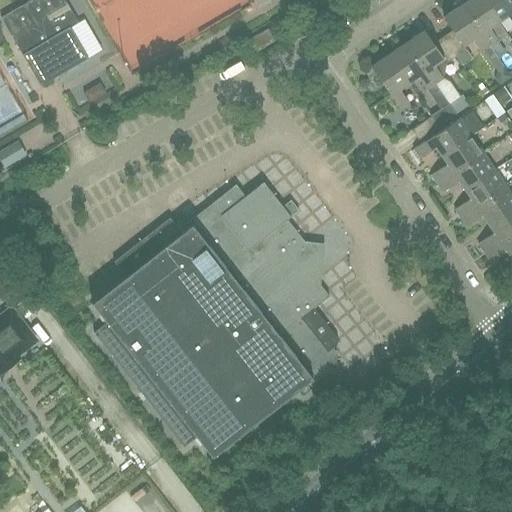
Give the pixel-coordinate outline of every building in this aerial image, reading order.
[(29,31),(13,41),(40,85),(87,58),(70,27),(77,22),(69,8),(48,20),(46,16),(67,4),(64,0),(29,0),(0,17),(11,36),(27,27),(29,31)] [(232,0),(194,0),(181,9),(194,30),(235,4),(232,0)] [(462,0),(464,2),(460,5),(475,25),(489,46),(497,40),(506,34),(498,22),(482,0),(462,0)] [(511,0),(482,0),(498,22),(507,15),(511,22),(511,0)] [(489,46),(460,5),(442,17),(451,30),(441,36),(455,56),(466,50),(463,45),(472,39),(480,52),(489,46)] [(267,28),(245,41),(252,53),(274,41),(267,28)] [(423,30),(405,42),(424,70),(434,83),(442,78),(445,63),(455,56),(441,36),(432,43),(423,30)] [(424,70),(405,42),(388,54),(408,83),(417,76),(426,89),(434,83),(424,70)] [(408,83),(388,54),(370,66),(398,108),(407,102),(398,89),(408,83)] [(502,65),(495,70),(494,78),(498,84),(509,76),(502,65)] [(500,89),(492,94),(500,105),(507,100),(500,89)] [(504,111),(492,94),(486,99),(486,103),(493,114),(498,116),(503,112),(504,111)] [(454,98),(447,103),(454,114),(462,109),(454,98)] [(447,103),(430,116),(437,126),(454,114),(447,103)] [(509,121),(503,112),(498,116),(496,117),(503,126),(509,121)] [(437,126),(430,116),(411,129),(417,139),(437,126)] [(441,155),(470,135),(458,117),(413,148),(419,157),(435,147),(441,155)] [(470,135),(441,155),(447,164),(430,175),(436,183),(482,152),(470,135)] [(17,139),(0,149),(0,161),(4,168),(26,155),(17,139)] [(494,169),(482,152),(436,183),(442,192),(458,181),(464,189),(494,169)] [(144,187),(160,175),(152,164),(136,175),(144,187)] [(494,169),(464,189),(470,198),(454,209),(460,218),(505,186),(494,169)] [(113,261),(125,276),(91,302),(106,322),(93,332),(183,447),(196,436),(211,455),(304,382),(307,386),(330,368),(328,365),(333,361),(335,354),(331,348),(336,344),(337,339),(313,308),(328,296),(319,285),(321,274),(320,274),(324,244),(304,242),(286,219),(290,216),(282,206),(262,182),(244,196),(235,184),(178,229),(169,217),(113,261)] [(511,207),(511,196),(505,186),(460,218),(466,226),(482,215),(487,224),(511,207)] [(511,207),(487,224),(493,232),(477,243),(483,252),(511,232),(511,207)] [(511,232),(483,252),(489,261),(505,250),(511,259),(511,258),(511,232)] [(0,371),(9,365),(18,357),(16,354),(33,341),(35,340),(10,307),(8,309),(9,309),(0,315),(0,371)] [(73,511),(58,493),(44,505),(49,511),(73,511)]
